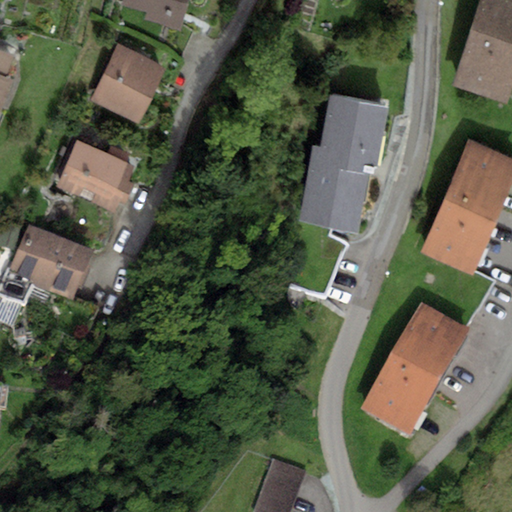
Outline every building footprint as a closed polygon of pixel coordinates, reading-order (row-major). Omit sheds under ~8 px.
[(187,0),(123,0),(122,6),(147,13),(145,21),(179,30),(187,0)] [(511,85),(511,0),(481,0),(453,87),(506,104),(511,85)] [(167,68),(119,44),(91,100),(139,124),(167,68)] [(0,116),(16,79),(9,75),(17,55),(0,47),(0,116)] [(388,109),(330,99),(321,148),(313,146),(299,222),(358,233),(370,166),(377,167),(388,109)] [(511,183),(511,158),(469,139),(419,253),(472,276),(474,271),(511,183)] [(134,167),(76,141),(56,186),(115,213),(119,202),(125,205),(135,183),(128,180),(134,167)] [(326,304),(350,244),(311,229),(288,289),(326,304)] [(94,262),(29,231),(10,272),(7,270),(0,285),(0,301),(24,313),(35,291),(72,309),(94,262)] [(422,310),(360,417),(411,446),(473,340),(465,335),(422,310)] [(292,511),(307,474),(273,461),(253,511),(292,511)]
